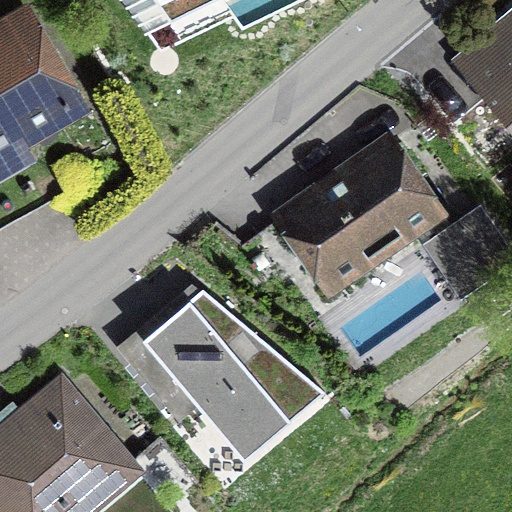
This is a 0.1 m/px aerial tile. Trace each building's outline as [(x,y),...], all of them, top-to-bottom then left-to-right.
[(152,0),(171,25),(220,0),(152,0)] [(511,9),(447,63),(511,142),(511,9)] [(0,150),(74,108),(24,21),(0,34),(0,150)] [(453,225),(391,133),(268,216),(283,238),(281,240),(325,305),(415,244),(460,311),(511,275),(511,255),(480,207),(453,225)] [(288,427),(323,397),(203,288),(198,292),(191,285),(114,351),(179,428),(195,414),(244,470),(290,430),(288,427)] [(101,511),(146,475),(63,375),(19,412),(13,404),(0,414),(0,511),(101,511)]
